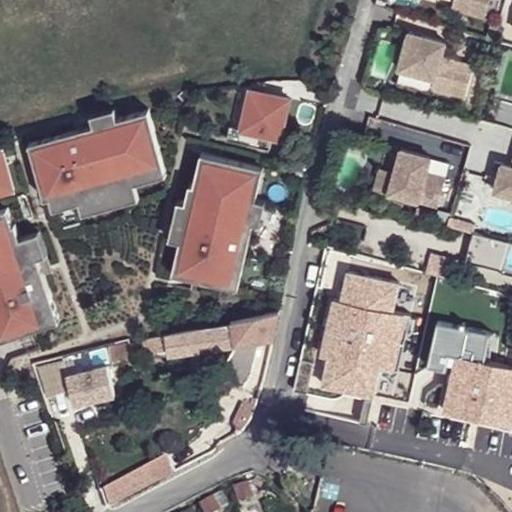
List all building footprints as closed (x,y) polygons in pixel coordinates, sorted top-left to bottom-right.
[(466,0),(463,12),(496,20),(501,0),(466,0)] [(456,57),(460,43),(424,33),(414,69),(414,70),(450,79),(448,87),(480,96),(488,66),(456,57)] [(291,103),(253,93),(244,131),(232,128),(229,142),(271,153),(274,139),(282,141),(291,103)] [(74,128),(76,134),(118,123),(115,113),(91,120),(93,124),(74,128)] [(76,134),(29,147),(44,203),(50,202),(76,195),(79,207),(136,192),(135,188),(131,177),(163,168),(149,115),(118,123),(76,134)] [(404,176),(398,197),(447,210),(455,182),(435,177),(440,161),(410,153),(404,176)] [(2,154),(0,154),(0,195),(12,192),(2,154)] [(253,168),(202,157),(195,188),(191,187),(186,206),(177,244),(181,245),(191,247),(183,279),(202,283),(200,290),(212,293),(214,286),(238,292),(253,226),(251,225),(257,203),(246,200),(253,168)] [(163,168),(131,177),(135,188),(166,179),(163,168)] [(264,171),(253,168),(246,200),(257,203),(264,171)] [(404,176),(389,172),(383,193),(398,197),(404,176)] [(511,177),(505,176),(501,194),(511,196),(511,177)] [(139,203),(136,192),(79,207),(83,218),(139,203)] [(76,195),(50,202),(53,214),(79,207),(76,195)] [(266,204),(257,203),(251,225),(253,226),(261,228),(266,204)] [(177,244),(186,206),(179,204),(170,242),(177,244)] [(9,211),(0,214),(0,310),(2,309),(14,340),(63,322),(47,277),(32,237),(22,241),(16,227),(14,227),(9,211)] [(41,234),(32,237),(47,277),(55,273),(41,234)] [(509,243),(474,234),(466,261),(501,270),(509,243)] [(191,247),(181,245),(173,276),(183,279),(191,247)] [(2,309),(0,310),(0,337),(2,344),(14,340),(2,309)] [(274,340),(280,313),(233,323),(234,326),(185,335),(190,352),(274,340)] [(185,334),(169,338),(173,355),(190,352),(185,335),(185,334)] [(159,340),(146,342),(149,356),(162,353),(159,340)] [(144,343),(133,345),(135,357),(146,354),(144,343)] [(128,346),(110,350),(113,365),(132,361),(128,346)] [(39,371),(48,396),(70,391),(64,365),(39,371)] [(110,508),(176,474),(167,458),(116,484),(117,487),(103,494),(110,508)] [(235,488),(240,502),(254,497),(250,483),(235,488)] [(200,506),(203,511),(219,511),(221,511),(214,499),(200,506)]
